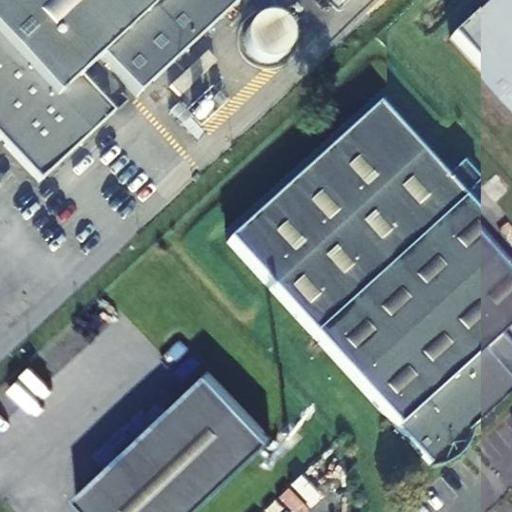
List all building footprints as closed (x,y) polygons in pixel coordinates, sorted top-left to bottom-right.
[(0,0),(0,136),(38,180),(114,108),(81,73),(101,53),(135,92),(234,0),(334,0),(337,3),(340,0),(0,0)] [(255,0),(254,3),(252,12),(254,20),(259,28),(266,33),(275,35),(283,33),(291,28),(296,20),(297,12),(296,3),(293,0),(255,0)] [(511,0),(493,0),(450,40),(511,106),(511,0)] [(226,244),(430,468),(433,468),(437,467),(442,466),(446,464),(449,462),(453,459),(456,457),(450,451),(511,394),(511,368),(491,346),(511,327),(511,257),(376,107),(226,244)] [(74,496),(88,511),(192,511),(270,442),(208,374),(74,496)]
